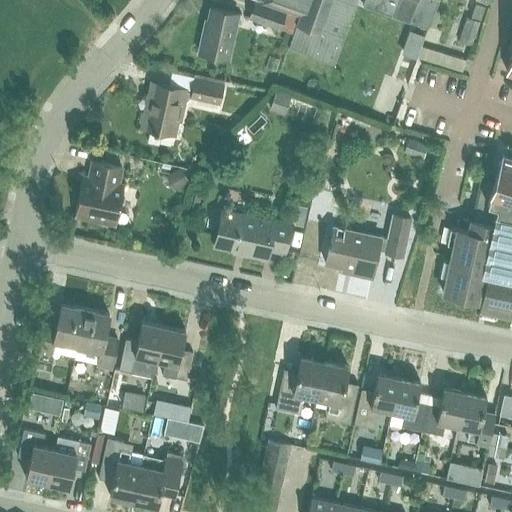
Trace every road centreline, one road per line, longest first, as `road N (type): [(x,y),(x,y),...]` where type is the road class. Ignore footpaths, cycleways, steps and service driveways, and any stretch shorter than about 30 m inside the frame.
road 1 (unclassified): [(511,358),(10,254)]
road 2 (unclassified): [(10,254),(19,192),(51,130),(159,0)]
road 3 (residential): [(509,0),(474,112),(511,124)]
